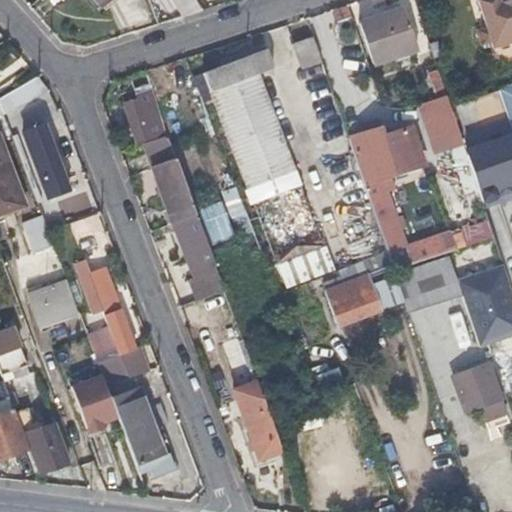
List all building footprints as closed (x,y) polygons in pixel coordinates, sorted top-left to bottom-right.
[(411,0),(367,0),(354,4),(359,19),(413,3),(411,0)] [(511,40),(511,0),(478,0),(493,46),(511,40)] [(391,34),(410,26),(405,9),(360,24),(374,64),(399,56),(391,34)] [(417,49),(410,26),(391,34),(399,56),(417,49)] [(322,61),(313,36),(293,43),(301,69),(322,61)] [(251,230),(268,273),(327,248),(299,180),(260,75),(277,69),(270,50),(205,75),(251,194),(239,198),(251,230)] [(396,78),(379,84),(382,93),(400,87),(396,78)] [(511,82),(496,88),(506,115),(511,134),(511,82)] [(138,141),(139,144),(145,142),(162,135),(168,132),(152,89),(136,95),(137,99),(124,104),(138,141)] [(426,103),(440,147),(461,140),(451,106),(448,97),(426,103)] [(29,98),(12,104),(22,130),(39,124),(29,98)] [(381,128),(348,137),(363,182),(392,174),(423,165),(412,127),(384,135),(381,128)] [(173,221),(174,224),(198,215),(168,132),(162,135),(145,142),(168,206),(165,207),(170,221),(173,221)] [(0,142),(0,212),(23,203),(0,142)] [(392,174),(363,182),(367,196),(386,191),(396,188),(392,174)] [(386,191),(367,196),(385,249),(404,243),(386,191)] [(217,243),(238,234),(224,200),(203,209),(217,243)] [(44,223),(41,213),(21,221),(33,249),(52,242),(44,223)] [(174,224),(193,274),(214,265),(215,264),(198,215),(174,224)] [(455,249),(462,247),(458,236),(452,237),(451,231),(403,246),(409,263),(419,260),(455,249)] [(394,274),(392,269),(385,249),(363,259),(368,274),(380,310),(403,302),(394,274)] [(447,256),(394,274),(403,302),(406,310),(460,292),(447,256)] [(511,295),(502,265),(456,281),(478,346),(486,343),(511,334),(511,295)] [(88,272),(119,352),(134,345),(104,266),(88,272)] [(380,310),(368,274),(323,291),(336,325),(380,310)] [(78,309),(66,278),(28,291),(40,323),(78,309)] [(13,326),(0,330),(0,372),(0,373),(27,364),(13,326)] [(147,368),(148,368),(142,352),(137,354),(134,345),(119,352),(128,376),(147,368)] [(451,374),(464,408),(478,404),(483,418),(504,411),(486,362),(451,374)] [(110,396),(102,374),(70,385),(86,431),(102,426),(101,421),(117,416),(110,396)] [(256,459),(282,451),(256,380),(232,388),(256,459)] [(117,416),(134,463),(143,460),(149,477),(164,472),(133,388),(110,396),(117,416)] [(0,458),(28,448),(14,411),(10,398),(0,401),(0,458)] [(28,448),(37,472),(67,462),(52,422),(35,429),(26,407),(14,411),(28,448)] [(361,409),(330,417),(338,445),(369,437),(361,409)]
